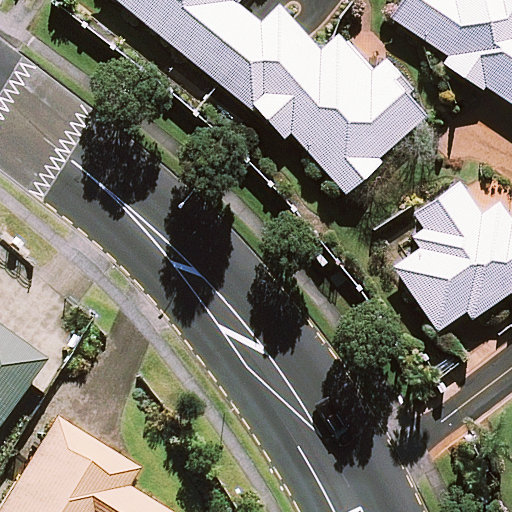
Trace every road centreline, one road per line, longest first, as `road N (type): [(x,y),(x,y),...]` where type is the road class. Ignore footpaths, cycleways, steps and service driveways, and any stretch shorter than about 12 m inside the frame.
road 1 (tertiary): [(0,105),(150,228),(239,318),(348,488)]
road 2 (residential): [(348,488),(511,371)]
